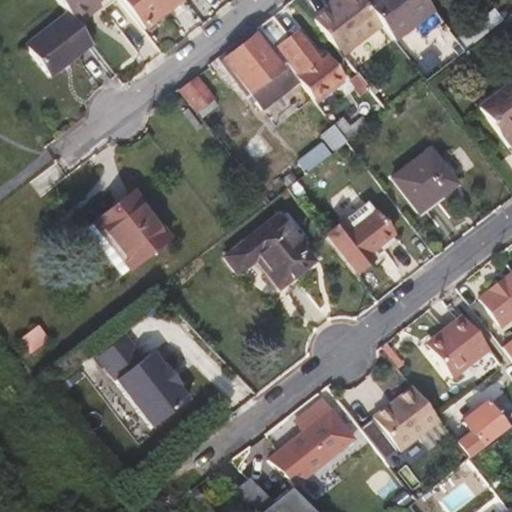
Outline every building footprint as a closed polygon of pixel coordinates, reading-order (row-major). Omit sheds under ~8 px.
[(97,4),(102,0),(56,0),(67,14),(78,28),(93,16),(88,10),(97,4)] [(120,0),(143,30),(181,1),(179,0),(120,0)] [(326,11),(312,22),(341,58),(380,26),(362,3),(359,0),(334,0),(337,2),(326,11)] [(332,0),(323,7),(326,11),(337,2),(334,0),(332,0)] [(433,12),(423,0),(365,0),(362,3),(380,26),(394,43),(433,12)] [(506,18),(511,13),(511,0),(507,0),(494,10),(503,21),(506,18)] [(464,51),(503,21),(494,10),(488,1),(476,11),(481,18),(461,34),(456,27),(449,33),(464,51)] [(93,16),(102,10),(97,4),(88,10),(93,16)] [(49,78),(91,45),(78,28),(67,14),(25,47),(49,78)] [(320,65),(294,32),(287,37),(271,17),(257,29),(260,32),(294,75),(314,100),(341,79),(326,60),(320,65)] [(294,75),(260,32),(223,61),(256,104),(294,75)] [(458,56),(445,38),(434,46),(448,64),(458,56)] [(437,67),(426,53),(411,66),(422,79),(437,67)] [(368,92),(357,78),(355,76),(347,83),(360,99),(368,92)] [(214,101),(195,77),(178,91),(196,114),(214,101)] [(511,82),(477,110),(508,149),(511,145),(511,82)] [(347,143),(367,127),(360,119),(350,128),(342,118),(333,126),(347,143)] [(347,143),(333,126),(320,137),(332,154),(345,144),(347,143)] [(304,176),(330,156),(322,145),(296,164),(304,176)] [(427,150),(390,180),(417,214),(454,185),(427,150)] [(313,187),(340,164),(332,154),(330,156),(304,176),(286,190),(299,207),(318,193),(313,187)] [(167,238),(132,194),(92,224),(128,270),(167,238)] [(345,227),(369,209),(361,199),(337,217),(345,227)] [(391,238),(369,209),(345,227),(337,217),(321,230),(356,275),(372,262),(367,256),(391,238)] [(312,262),(277,217),(223,258),(236,276),(255,261),(277,289),(312,262)] [(372,262),(396,244),(391,238),(367,256),(372,262)] [(511,273),(511,274),(477,300),(499,328),(511,317),(511,273)] [(485,354),(459,320),(436,338),(440,343),(426,353),(449,382),(485,354)] [(19,339),(29,352),(46,339),(37,326),(19,339)] [(154,437),(192,406),(150,355),(144,360),(125,337),(93,363),(154,437)] [(426,353),(440,343),(436,338),(422,348),(426,353)] [(511,343),(510,342),(502,349),(511,361),(511,343)] [(392,461),(437,425),(408,389),(363,424),(392,461)] [(349,440),(319,402),(296,419),(308,435),(325,458),(349,440)] [(467,461),(506,430),(486,404),(460,424),(467,434),(454,444),(467,461)] [(297,492),(354,447),(349,440),(325,458),(308,435),(269,465),(267,466),(290,497),(297,492)] [(249,478),(228,496),(241,511),(298,511),(285,495),(272,505),(249,478)]
